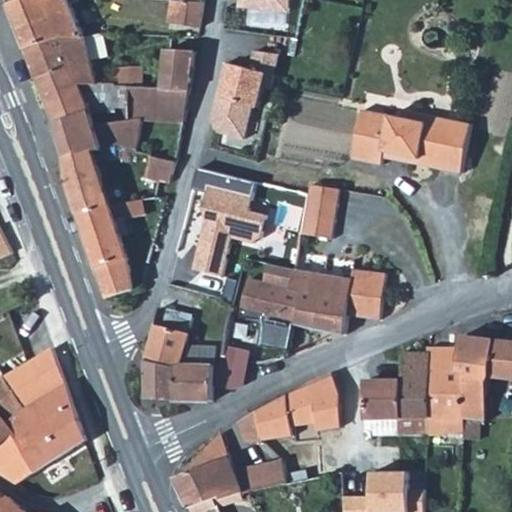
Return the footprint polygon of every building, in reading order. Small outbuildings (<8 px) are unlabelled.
[(61,33),(83,34),(71,0),(15,0),(11,1),(28,45),(61,33)] [(205,0),(174,0),(173,23),(202,25),(205,0)] [(100,81),(94,60),(87,34),(83,34),(61,33),(28,45),(41,78),(74,66),(80,80),(100,81)] [(87,34),(94,60),(111,55),(105,34),(87,34)] [(256,47),(251,65),(275,71),(280,51),(256,47)] [(166,48),(164,86),(192,88),(198,51),(166,48)] [(251,65),(227,59),(221,80),(226,81),(223,94),(218,93),(213,117),(220,129),(246,135),(254,103),(259,104),(264,84),(272,86),(275,71),(251,65)] [(98,144),(105,143),(96,121),(92,111),(122,113),(122,123),(121,142),(136,146),(153,150),(180,157),(192,88),(164,86),(132,84),(116,82),(100,81),(80,80),(74,66),(41,78),(68,152),(70,155),(98,144)] [(116,82),(132,84),(133,67),(116,66),(116,82)] [(462,171),(473,123),(408,109),(407,117),(363,108),(353,157),(383,163),(384,155),(462,171)] [(122,123),(96,121),(105,143),(121,142),(122,123)] [(113,204),(102,172),(99,163),(120,157),(132,160),(136,146),(121,142),(105,143),(98,144),(70,155),(71,183),(81,213),(113,204)] [(180,157),(153,150),(149,170),(175,178),(180,157)] [(122,181),(117,167),(102,172),(113,204),(121,201),(120,197),(122,181)] [(343,191),(316,183),(313,194),(340,201),(343,191)] [(208,215),(194,274),(224,279),(234,241),(260,246),(266,218),(254,212),(256,198),(210,188),(205,214),(208,215)] [(340,201),(313,194),(303,230),(330,237),(340,201)] [(98,267),(130,258),(118,220),(147,211),(141,195),(121,201),(113,204),(81,213),(98,267)] [(0,223),(0,255),(16,249),(4,222),(0,223)] [(133,290),(130,258),(98,267),(108,298),(133,290)] [(348,277),(291,265),(287,283),(302,286),(296,322),(308,324),(346,331),(350,313),(380,319),(386,273),(351,266),(348,277)] [(262,355),(268,324),(269,317),(296,322),(302,286),(287,283),(241,274),(238,286),(249,289),(245,305),(234,303),(225,354),(261,360),(262,355)] [(183,362),(196,317),(198,311),(187,308),(189,302),(167,296),(163,308),(161,308),(148,359),(146,399),(215,400),(216,364),(183,362)] [(262,355),(291,354),(295,328),(268,324),(262,355)] [(496,339),(463,335),(462,348),(459,372),(471,374),(469,394),(468,415),(469,418),(488,420),(490,375),(493,376),(496,339)] [(511,340),(496,339),(493,376),(511,377),(511,340)] [(399,416),(399,435),(428,435),(431,346),(429,345),(429,352),(406,352),(405,380),(372,380),(371,384),(350,383),(349,416),(399,416)] [(462,348),(460,345),(431,346),(428,435),(444,436),(446,418),(469,418),(468,415),(469,394),(471,374),(459,372),(462,348)] [(0,445),(0,468),(2,471),(22,486),(40,473),(38,471),(87,438),(56,349),(7,376),(2,368),(0,369),(0,411),(16,434),(0,445)] [(293,422),(321,418),(315,383),(314,381),(288,395),(293,422)] [(315,383),(321,418),(321,425),(343,421),(337,383),(315,383)] [(349,416),(350,383),(337,383),(343,421),(344,428),(376,427),(376,434),(399,435),(399,416),(349,416)] [(288,395),(260,410),(265,436),(296,433),(293,422),(288,395)] [(266,441),(265,436),(260,410),(242,420),(246,439),(248,442),(266,441)] [(0,411),(0,445),(16,434),(0,411)] [(371,464),(377,464),(376,434),(376,427),(344,428),(344,431),(345,459),(345,466),(345,477),(371,477),(371,464)] [(325,435),(327,463),(345,459),(344,431),(325,435)] [(249,491),(241,472),(224,433),(189,466),(193,472),(179,477),(192,508),(224,496),(226,499),(249,491)] [(289,458),(272,463),(279,484),(295,480),(290,459),(289,458)] [(272,463),(261,466),(267,487),(279,484),(272,463)] [(261,466),(241,472),(249,491),(267,487),(261,466)] [(5,498),(0,503),(0,511),(26,511),(9,495),(5,498)]
